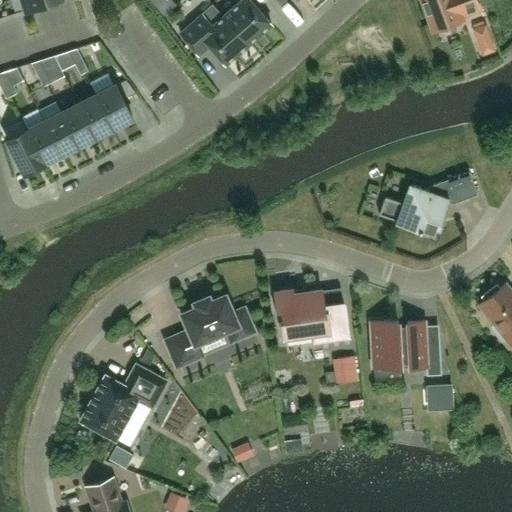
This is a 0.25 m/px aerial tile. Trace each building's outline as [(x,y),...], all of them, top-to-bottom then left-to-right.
[(23,0),(26,10),(56,0),(23,0)] [(149,0),(160,11),(172,0),(171,0),(149,0)] [(190,11),(202,0),(184,0),(182,2),(190,11)] [(213,5),(247,45),(271,24),(251,0),(241,0),(223,16),(213,5)] [(421,0),(433,30),(463,18),(462,16),(479,9),(476,0),(421,0)] [(247,45),(213,5),(180,33),(199,54),(210,45),(226,63),(247,45)] [(494,50),(485,25),(474,30),(483,54),(494,50)] [(77,48),(69,51),(75,63),(83,59),(77,48)] [(83,59),(75,63),(81,74),(88,70),(83,59)] [(38,75),(45,71),(40,60),(32,63),(38,75)] [(51,82),(45,71),(38,75),(44,86),(51,82)] [(8,83),(3,72),(0,72),(0,85),(1,87),(8,83)] [(8,83),(1,87),(7,98),(14,94),(8,83)] [(96,95),(113,127),(133,117),(116,84),(96,95)] [(113,127),(96,95),(79,103),(95,136),(113,127)] [(95,136),(79,103),(62,112),(78,145),(95,136)] [(78,145),(62,112),(44,121),(61,153),(78,145)] [(44,121),(27,129),(44,162),(61,153),(44,121)] [(44,162),(27,129),(7,140),(24,172),(44,162)] [(453,203),(478,194),(469,171),(429,186),(428,190),(410,184),(403,202),(385,196),(379,214),(397,220),(396,223),(421,232),(422,230),(434,234),(438,222),(440,223),(448,201),(453,203)] [(511,289),(506,282),(499,288),(497,284),(482,296),(485,299),(478,304),(494,325),(491,327),(502,341),(505,339),(510,346),(511,343),(511,289)] [(293,293),(293,289),(274,291),(278,321),(281,320),(283,338),(314,333),(315,341),(349,336),(344,301),(324,304),(322,289),(293,293)] [(182,313),(189,330),(166,340),(177,365),(202,355),(196,342),(227,329),(232,340),(253,330),(244,308),(233,313),(225,295),(211,301),(209,296),(195,302),(197,307),(182,313)] [(398,320),(370,321),(373,366),(401,365),(401,361),(409,361),(409,367),(427,366),(427,374),(441,374),(439,334),(426,334),(425,320),(407,321),(407,325),(399,325),(398,320)] [(222,370),(239,370),(238,351),(222,352),(222,370)] [(334,371),(325,373),(327,385),(336,383),(336,385),(357,382),(354,356),(333,359),(334,371)] [(125,385),(105,375),(80,420),(115,439),(138,399),(152,407),(166,381),(136,364),(125,385)] [(425,385),(427,411),(453,410),(452,384),(425,385)] [(266,437),(269,449),(286,445),(283,433),(266,437)] [(248,442),(232,449),(237,462),(253,456),(248,442)] [(109,458),(125,467),(133,453),(116,445),(109,458)] [(97,511),(93,511),(130,511),(127,501),(122,502),(113,477),(86,486),(92,504),(94,503),(97,511)] [(188,507),(190,489),(172,487),(170,505),(188,507)]
